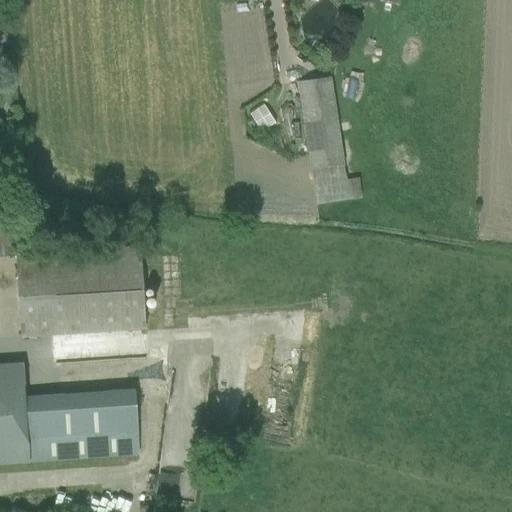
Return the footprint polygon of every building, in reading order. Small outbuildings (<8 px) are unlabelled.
[(328,76),(294,82),(314,204),(359,198),(356,178),(344,180),(328,76)] [(265,105),(245,112),(253,132),(272,124),(265,105)] [(12,186),(0,186),(0,202),(13,202),(12,186)] [(138,247),(34,253),(14,254),(19,337),(143,329),(138,247)] [(0,462),(136,455),(132,390),(21,397),(19,364),(0,365),(0,462)]
